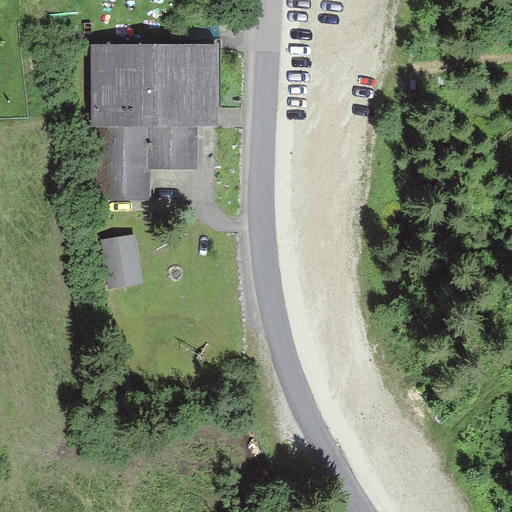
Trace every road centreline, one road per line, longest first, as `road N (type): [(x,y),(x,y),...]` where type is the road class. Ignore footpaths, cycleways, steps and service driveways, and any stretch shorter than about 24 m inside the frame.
road 1 (unclassified): [(268,0),(266,276),(302,405),(364,511)]
road 2 (track): [(265,76),(511,62)]
